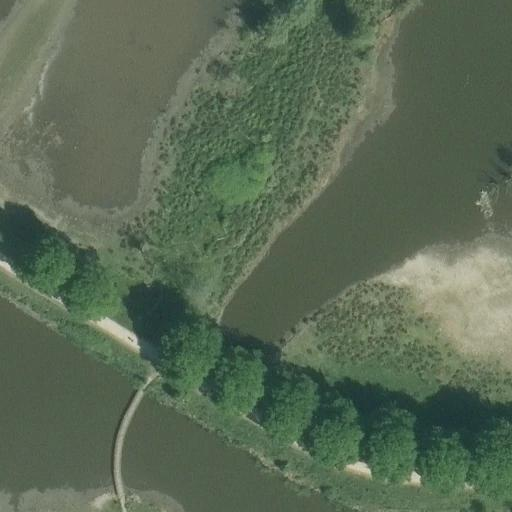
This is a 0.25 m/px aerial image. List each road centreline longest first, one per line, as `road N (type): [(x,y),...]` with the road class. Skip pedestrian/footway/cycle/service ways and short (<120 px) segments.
road 1 (track): [(511,478),(387,473),(315,448),(160,352)]
road 2 (track): [(160,352),(0,253)]
